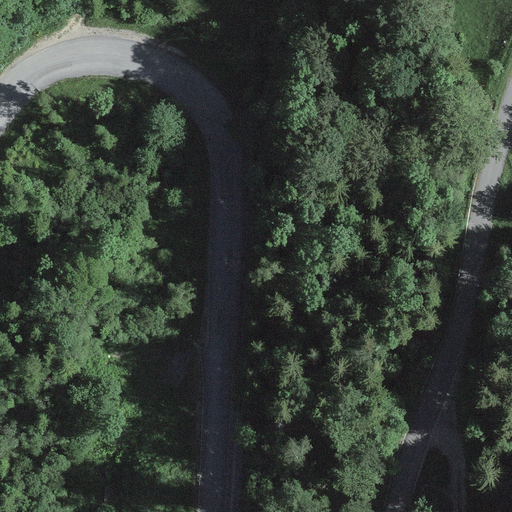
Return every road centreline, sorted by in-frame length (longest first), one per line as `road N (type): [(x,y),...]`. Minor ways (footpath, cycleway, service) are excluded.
road 1 (residential): [(0,103),(25,70),(79,49),(140,58),(214,100),(237,173),(215,511)]
road 2 (unclassified): [(511,120),(401,511)]
